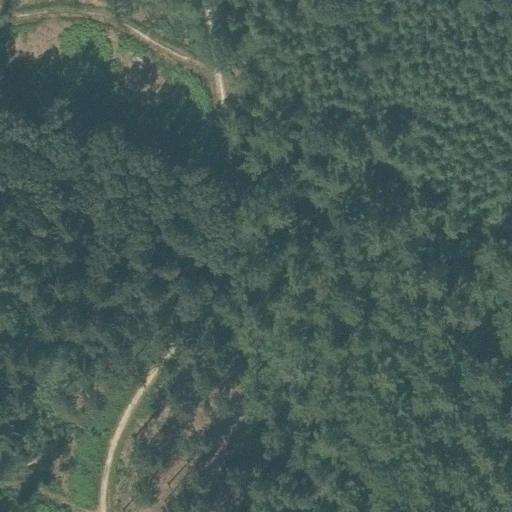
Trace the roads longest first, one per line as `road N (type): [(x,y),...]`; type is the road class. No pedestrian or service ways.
road 1 (track): [(0,20),(62,11),(128,26),(511,234)]
road 2 (track): [(99,511),(127,413),(230,247),(234,207),(208,0)]
